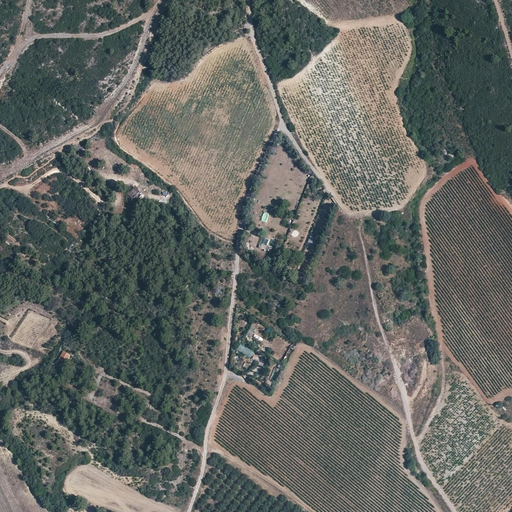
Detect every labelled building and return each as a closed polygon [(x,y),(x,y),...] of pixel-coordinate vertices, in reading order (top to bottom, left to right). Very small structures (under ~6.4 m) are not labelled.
[(133,199),(141,191),(135,186),(127,194),(133,199)] [(262,243),(268,246),(270,240),(264,238),(262,243)] [(255,322),(250,330),(254,332),(256,329),(259,331),(262,326),(255,322)] [(235,350),(252,358),(255,350),(239,343),(235,350)] [(70,356),(64,352),(59,360),(65,364),(70,356)]
